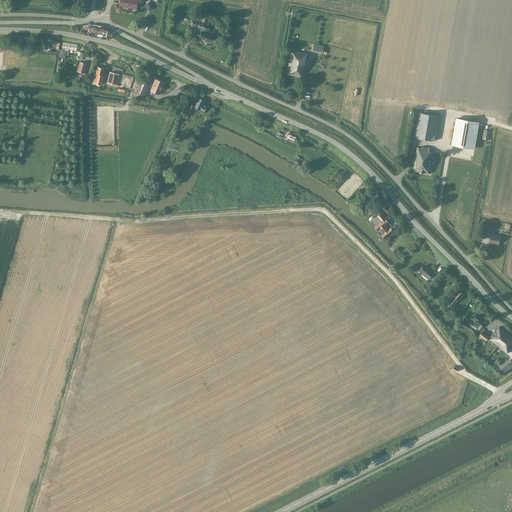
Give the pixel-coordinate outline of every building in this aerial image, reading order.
[(135,8),(136,0),(119,0),(119,4),(123,4),(122,8),(127,9),(128,7),(135,8)] [(146,4),(145,7),(147,10),(150,11),(152,9),(153,6),(152,3),(149,3),(146,4)] [(198,39),(208,43),(211,35),(204,32),(205,29),(206,30),(207,27),(206,27),(207,24),(205,24),(207,18),(203,17),(201,22),(199,22),(197,27),(201,29),(201,31),(198,39)] [(96,25),(95,25),(92,25),(89,24),(89,27),(88,31),(88,32),(91,33),(102,35),(106,36),(107,30),(102,28),(102,27),(101,26),(96,25)] [(62,43),(60,57),(64,58),(65,55),(68,55),(69,49),(76,50),(77,44),(62,43)] [(307,53),(298,52),(295,51),(295,52),(290,51),(288,61),(305,65),(307,53)] [(302,76),(305,65),(288,61),(286,74),(301,77),(302,76)] [(79,62),(77,71),(84,73),(86,64),(79,62)] [(100,68),(97,67),(96,74),(95,74),(93,82),(101,85),(103,76),(101,76),(103,69),(102,68),(101,67),(100,68)] [(109,72),(107,82),(116,84),(118,75),(109,72)] [(149,91),(158,94),(163,82),(154,79),(149,91)] [(141,98),(147,83),(142,81),(136,96),(141,98)] [(189,105),(187,111),(191,113),(192,110),(193,107),(199,110),(198,111),(203,113),(206,107),(202,105),(204,101),(198,98),(193,107),(189,105)] [(434,141),(439,116),(419,112),(414,137),(434,141)] [(456,119),(451,144),(475,148),(479,123),(456,119)] [(296,134),(294,133),(289,131),(286,139),(286,140),(295,144),(297,140),(294,139),(295,139),(296,139),(296,137),(296,136),(295,136),(296,134)] [(413,171),(429,174),(433,152),(431,152),(428,151),(429,148),(422,147),(421,148),(418,148),(417,148),(413,171)] [(299,163),(301,160),(296,157),(294,161),(293,163),(293,164),(292,165),(298,168),(299,166),(297,165),(298,163),(299,163)] [(367,195),(373,202),(377,199),(370,191),(367,195)] [(384,219),(379,213),(374,218),(373,217),(371,219),(371,220),(370,221),(374,227),(373,228),(376,232),(378,231),(379,232),(379,233),(383,239),(396,229),(393,225),(386,231),(384,229),(386,227),(384,226),(388,223),(384,219)] [(500,236),(494,235),(495,231),(488,230),(487,237),(490,238),(489,242),(498,244),(500,236)] [(430,278),(433,281),(438,274),(434,272),(425,265),(419,272),(429,280),(430,278)] [(454,296),(448,302),(452,306),(458,299),(458,300),(464,294),(461,292),(459,289),(453,295),(454,296)] [(472,316),(468,322),(473,326),(478,320),(472,316)] [(511,336),(499,327),(497,330),(496,330),(489,339),(493,343),(495,341),(504,348),(502,350),(507,353),(511,346),(511,336)] [(480,334),(487,340),(489,337),(482,332),(480,334)] [(503,372),(511,365),(511,360),(510,359),(499,367),(503,372)]
